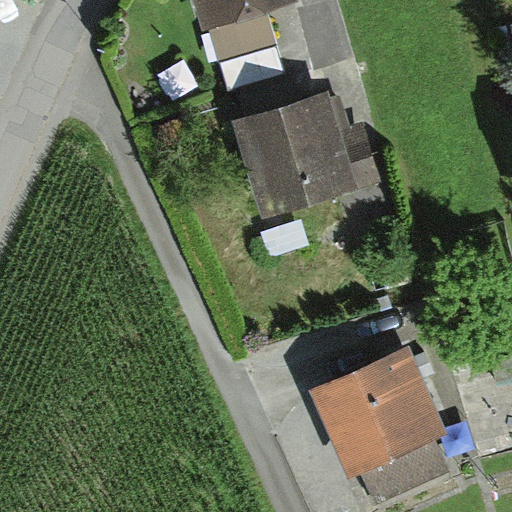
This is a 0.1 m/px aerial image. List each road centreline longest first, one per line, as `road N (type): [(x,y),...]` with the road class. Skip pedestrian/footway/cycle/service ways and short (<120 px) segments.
road 1 (residential): [(57,4),(284,511)]
road 2 (unclassified): [(0,138),(57,4)]
